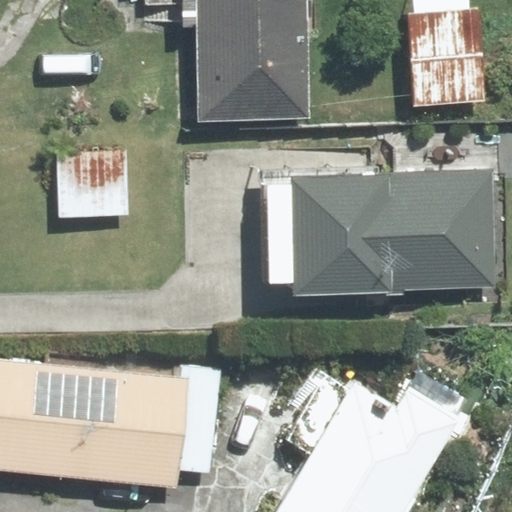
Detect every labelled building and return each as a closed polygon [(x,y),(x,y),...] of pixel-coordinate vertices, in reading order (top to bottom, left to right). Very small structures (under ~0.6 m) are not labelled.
[(181,0),(185,119),(295,115),(291,0),(181,0)] [(398,0),(391,0),(397,106),(471,101),(464,0),(398,0)] [(47,153),(49,217),(119,215),(117,151),(47,153)] [(479,174),(268,181),(269,186),(247,187),(250,285),(267,285),(267,294),(482,287),(479,174)] [(163,470),(172,380),(0,364),(0,468),(162,483),(163,470)] [(172,380),(163,470),(201,474),(211,369),(173,365),(172,380)] [(387,511),(454,402),(403,371),(378,413),(336,388),(261,511),(387,511)]
